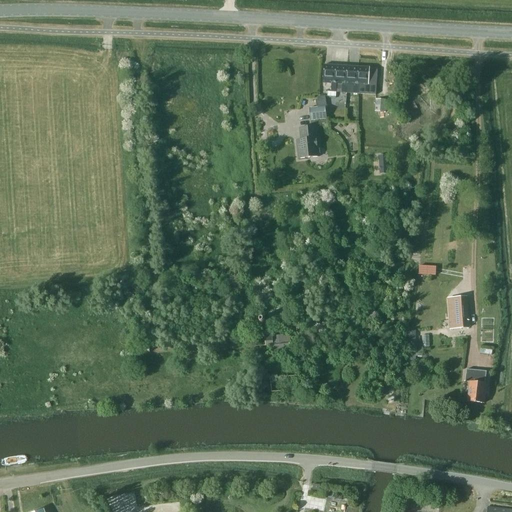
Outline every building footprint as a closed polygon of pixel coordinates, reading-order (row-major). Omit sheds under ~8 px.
[(334,85),(335,67),(324,66),(323,84),(331,84),(330,93),(336,93),(336,85),(334,85)] [(346,68),(335,67),(334,85),(336,85),(336,93),(341,94),(346,94),(347,86),(345,86),(346,68)] [(357,69),(346,68),(345,86),(347,86),(346,94),(357,95),(358,86),(356,86),(357,69)] [(369,69),(357,69),(356,86),(358,86),(364,87),(363,95),(368,96),(369,87),(367,87),(369,69)] [(316,99),(316,107),(326,106),(325,96),(317,96),(318,99),(316,99)] [(387,100),(377,99),(376,111),(386,112),(387,100)] [(328,119),(326,106),(316,107),(310,108),(311,121),(328,119)] [(318,158),(315,128),(299,129),(300,141),(296,141),(298,160),(318,158)] [(387,155),(379,156),(380,174),(388,174),(387,155)] [(470,327),(468,297),(449,298),(451,329),(470,327)] [(237,330),(236,318),(218,320),(219,332),(237,330)] [(416,343),(417,330),(406,330),(405,348),(410,348),(410,359),(417,359),(417,355),(423,356),(424,346),(431,347),(431,335),(423,334),(423,343),(416,343)] [(291,353),(289,335),(265,337),(266,346),(273,346),(274,354),(291,353)] [(485,372),(466,370),(464,382),(470,383),(469,396),(467,396),(466,400),(468,400),(468,403),(482,404),(485,372)] [(305,391),(304,376),(271,378),(272,393),(305,391)]
